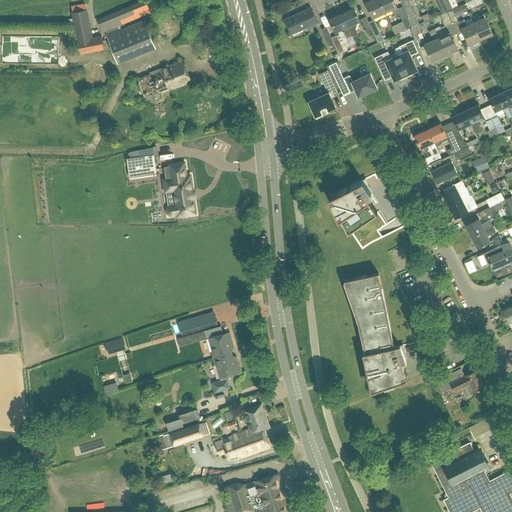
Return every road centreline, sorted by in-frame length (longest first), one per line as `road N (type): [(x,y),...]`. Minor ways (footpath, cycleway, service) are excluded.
road 1 (secondary): [(266,161),(267,264),(290,388)]
road 2 (secondary): [(302,385),(266,161)]
road 3 (residential): [(471,302),(377,115)]
road 4 (unclassified): [(377,115),(511,55)]
road 5 (secondary): [(237,0),(263,136)]
